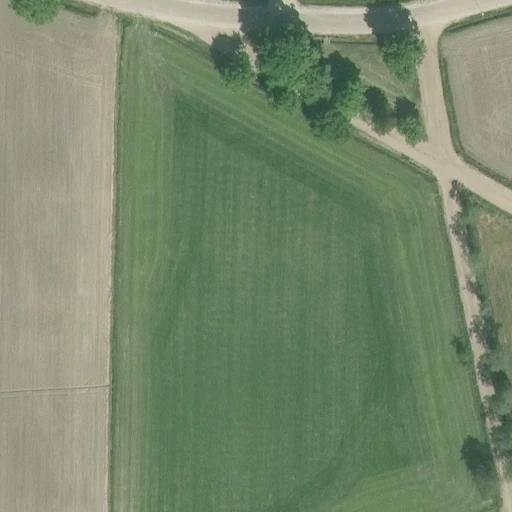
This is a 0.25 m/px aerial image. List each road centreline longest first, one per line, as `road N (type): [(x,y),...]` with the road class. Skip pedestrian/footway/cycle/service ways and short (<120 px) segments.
road 1 (track): [(448,170),(511,497)]
road 2 (unclassified): [(166,0),(315,23),(409,20),(493,0)]
road 3 (track): [(204,9),(229,47),(448,170)]
road 4 (track): [(421,17),(448,170)]
